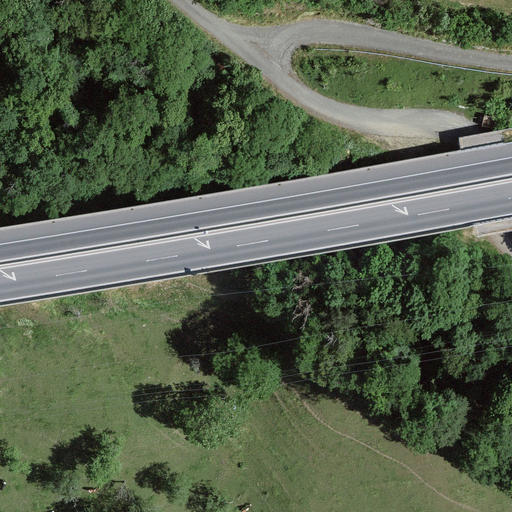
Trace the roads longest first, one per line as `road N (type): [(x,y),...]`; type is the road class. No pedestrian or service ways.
road 1 (trunk): [(0,284),(511,197)]
road 2 (trunk): [(511,166),(0,253)]
